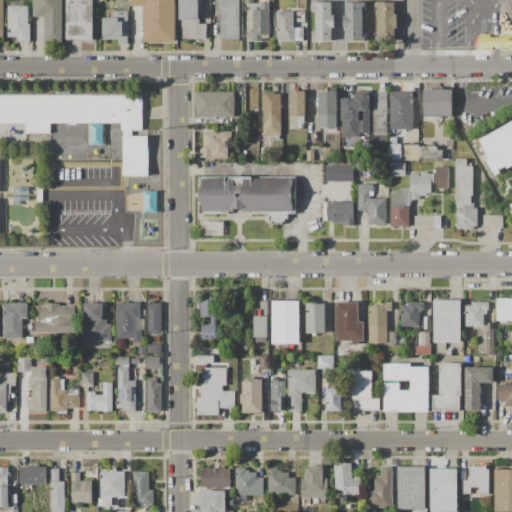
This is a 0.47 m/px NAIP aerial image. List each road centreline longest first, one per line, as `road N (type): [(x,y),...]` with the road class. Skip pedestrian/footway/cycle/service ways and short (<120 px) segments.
road 1 (residential): [(0,68),(511,65)]
road 2 (residential): [(0,264),(511,267)]
road 3 (residential): [(0,440),(511,442)]
road 4 (residential): [(181,69),(180,511)]
